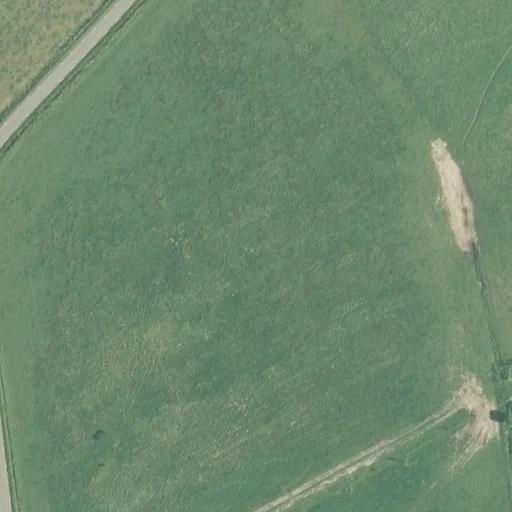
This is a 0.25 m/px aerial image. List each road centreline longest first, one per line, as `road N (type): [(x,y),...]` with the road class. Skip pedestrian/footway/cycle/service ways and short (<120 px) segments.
road 1 (track): [(500,392),(279,511)]
road 2 (unclassified): [(0,135),(119,0)]
